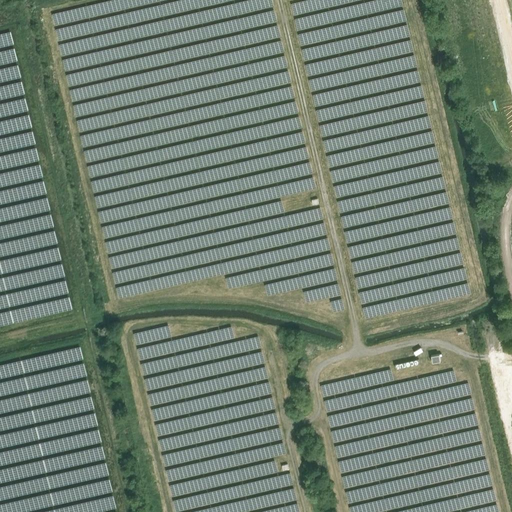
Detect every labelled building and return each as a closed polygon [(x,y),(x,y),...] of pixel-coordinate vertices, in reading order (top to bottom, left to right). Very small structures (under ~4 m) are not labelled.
[(396,185),(339,202),(350,242),(374,235),(373,229),(377,228),(366,225),(367,229),(371,227),(370,234),(361,228),(351,230),(347,227),(395,213),(388,208),(387,210),(383,207),(379,213),(375,211),(375,213),(371,211),(368,212),(367,208),(366,213),(364,212),(362,220),(359,209),(405,196),(403,194),(402,191),(405,187),(396,185)] [(337,188),(337,195),(347,195),(347,187),(337,188)] [(351,244),(360,286),(374,283),(371,272),(374,271),(373,263),(370,264),(368,253),(370,252),(368,243),(357,245),(357,243),(351,244)] [(365,306),(366,315),(388,313),(387,307),(374,308),(374,306),(365,306)] [(432,362),(440,361),(439,353),(431,354),(432,362)] [(327,399),(343,471),(364,466),(362,456),(367,457),(360,453),(371,447),(372,443),(362,438),(367,439),(368,434),(373,435),(373,426),(376,430),(381,429),(371,424),(371,423),(376,412),(369,411),(368,408),(372,407),(366,407),(365,404),(359,407),(355,400),(343,402),(340,401),(337,402),(335,397),(334,403),(332,399),(327,399)]
